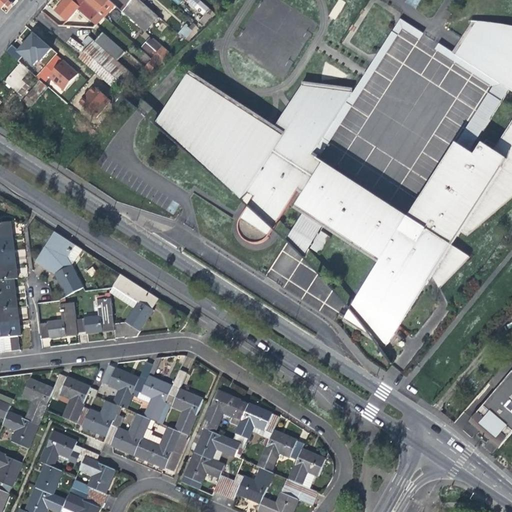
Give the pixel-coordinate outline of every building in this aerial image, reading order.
[(66,23),(74,14),(76,11),(89,22),(89,23),(96,16),(83,4),(83,3),(79,0),(64,0),(60,6),(54,13),(66,23)] [(108,1),(107,0),(81,0),(97,14),(108,1)] [(154,14),(138,0),(120,0),(128,7),(126,9),(122,13),(141,29),(154,14)] [(187,0),(186,1),(203,15),(209,8),(199,0),(187,0)] [(86,25),(89,22),(76,11),(74,14),(86,25)] [(99,19),(96,16),(89,23),(93,26),(99,19)] [(321,140),(312,153),(316,155),(399,28),(416,39),(419,35),(398,21),(343,105),(332,122),(331,121),(330,122),(331,123),(321,140)] [(449,54),(453,56),(475,23),(470,22),(449,54)] [(55,43),(31,23),(22,33),(12,44),(36,66),(55,43)] [(511,33),(502,28),(503,27),(498,26),(480,23),(475,23),(453,56),(495,84),(499,77),(509,84),(504,90),(511,95),(511,119),(490,153),(480,146),(472,158),(423,232),(416,227),(407,240),(397,233),(405,220),(357,189),(361,184),(352,178),(349,183),(341,194),(322,181),(329,170),(332,165),(323,159),(320,164),(313,160),(312,162),(306,159),(308,157),(319,139),(321,140),(331,123),(330,122),(331,121),(332,122),(343,105),(342,105),(349,94),(348,94),(298,87),(269,131),(285,141),(250,197),(246,203),(241,210),(235,220),(233,224),(233,227),(233,231),(234,234),(235,237),(237,239),(243,244),(247,245),(250,245),(254,245),(257,243),(260,241),(263,239),(294,192),(295,190),(301,193),(299,196),(291,208),(300,214),(306,206),(325,219),(320,227),(329,233),(330,231),(339,218),(345,222),(336,235),(371,258),(381,242),(388,246),(377,262),(339,320),(363,335),(366,332),(374,342),(382,348),(390,336),(387,334),(415,292),(417,294),(424,284),(419,276),(422,270),(427,278),(435,290),(465,259),(447,247),(440,242),(449,229),(456,234),(462,238),(511,196),(511,33)] [(185,24),(178,32),(185,38),(192,31),(185,24)] [(101,32),(94,41),(83,31),(77,37),(89,48),(85,52),(80,58),(119,93),(134,76),(116,60),(123,52),(101,32)] [(23,55),(13,45),(7,52),(17,61),(23,55)] [(455,143),(467,151),(506,91),(436,46),(434,50),(491,88),(455,143)] [(169,54),(162,48),(156,55),(163,61),(169,54)] [(22,79),(29,71),(20,64),(5,82),(10,87),(13,89),(14,89),(17,92),(26,83),(22,79)] [(246,203),(285,141),(269,131),(184,75),(155,123),(246,203)] [(499,77),(495,84),(504,90),(509,84),(499,77)] [(299,83),(298,87),(348,94),(349,94),(349,89),(299,83)] [(93,84),(77,102),(95,118),(111,100),(93,84)] [(454,146),(405,220),(397,233),(407,240),(416,227),(423,232),(472,158),(454,146)] [(349,183),(329,170),(322,181),(341,194),(349,183)] [(372,192),(361,184),(357,189),(405,220),(394,210),(384,201),(372,192)] [(325,219),(306,206),(300,214),(282,242),(291,252),(298,260),(305,249),(314,255),(325,239),(316,233),(320,227),(325,219)] [(339,218),(330,231),(336,235),(345,222),(339,218)] [(0,224),(0,238),(12,237),(11,229),(10,223),(0,224)] [(456,234),(449,229),(440,242),(447,247),(456,234)] [(82,250),(55,233),(37,262),(50,271),(56,275),(67,297),(83,289),(73,266),(82,250)] [(0,238),(0,253),(14,251),(13,243),(12,237),(0,238)] [(381,242),(371,258),(377,262),(388,246),(381,242)] [(0,253),(0,267),(15,265),(15,260),(14,251),(0,253)] [(0,267),(0,281),(14,280),(17,280),(16,273),(15,265),(0,267)] [(419,276),(424,284),(427,278),(422,270),(419,276)] [(124,324),(114,325),(115,333),(116,340),(129,339),(128,340),(139,338),(143,333),(142,332),(155,311),(153,309),(159,300),(121,275),(113,289),(109,290),(109,292),(140,311),(132,325),(124,324)] [(0,281),(0,295),(15,294),(15,287),(14,280),(0,281)] [(417,294),(415,292),(387,334),(390,336),(393,330),(417,294)] [(0,295),(0,310),(17,308),(17,302),(15,294),(0,295)] [(99,317),(77,319),(79,337),(92,335),(115,333),(114,325),(110,300),(99,301),(99,317)] [(58,339),(79,337),(77,319),(75,303),(62,305),(63,321),(40,323),(42,341),(58,339)] [(0,310),(0,324),(19,322),(18,315),(17,308),(0,310)] [(374,342),(366,332),(363,335),(339,320),(337,323),(380,351),(382,348),(374,342)] [(0,324),(0,338),(3,339),(11,338),(18,337),(21,337),(20,329),(19,322),(0,324)] [(20,350),(18,337),(11,338),(12,351),(16,351),(20,350)] [(8,352),(12,351),(11,338),(3,339),(5,352),(8,352)] [(179,362),(169,385),(175,388),(185,365),(179,362)] [(149,397),(140,416),(147,419),(151,421),(153,422),(169,386),(157,381),(145,376),(150,365),(143,363),(136,380),(142,383),(138,392),(149,397)] [(116,390),(110,403),(117,406),(123,409),(136,380),(117,373),(105,368),(99,382),(116,390)] [(511,372),(470,421),(474,424),(481,430),(477,435),(488,444),(491,441),(499,448),(511,433),(511,372)] [(58,375),(51,392),(50,393),(57,396),(68,400),(60,419),(73,425),(80,408),(89,388),(79,384),(58,375)] [(30,403),(23,421),(36,427),(42,412),(50,393),(51,392),(35,385),(26,381),(19,398),(30,403)] [(87,395),(94,397),(97,390),(89,387),(87,395)] [(180,410),(172,430),(177,432),(184,435),(199,399),(187,394),(176,389),(169,405),(180,410)] [(220,412),(238,419),(246,403),(230,396),(214,389),(198,427),(201,428),(211,432),(220,412)] [(0,395),(0,403),(8,407),(11,400),(0,395)] [(97,435),(103,437),(108,426),(117,406),(110,403),(104,401),(98,416),(80,408),(73,425),(97,435)] [(0,419),(3,420),(5,414),(8,407),(0,403),(0,419)] [(238,419),(230,440),(236,442),(234,447),(240,449),(248,430),(267,438),(269,433),(271,430),(276,416),(258,408),(246,403),(238,419)] [(27,447),(36,427),(23,421),(5,414),(3,420),(0,427),(13,432),(9,444),(25,451),(27,447)] [(113,447),(131,455),(147,419),(140,416),(134,414),(125,434),(108,426),(103,437),(101,442),(113,447)] [(147,430),(151,421),(147,419),(131,455),(146,461),(162,468),(168,471),(184,435),(177,432),(172,430),(165,426),(159,439),(148,435),(149,431),(147,430)] [(190,451),(206,458),(211,446),(231,455),(234,447),(236,442),(230,440),(211,432),(201,428),(198,433),(190,451)] [(276,451),(295,459),(299,448),(302,443),(285,436),(271,430),(269,433),(267,438),(256,465),(258,466),(267,470),(276,451)] [(51,433),(38,464),(43,466),(49,469),(56,453),(66,458),(73,443),(51,433)] [(76,455),(83,457),(94,462),(96,455),(79,448),(76,455)] [(313,454),(299,448),(295,459),(286,478),(284,477),(281,484),(311,497),(314,490),(298,483),(304,470),(315,475),(323,459),(313,454)] [(216,475),(217,474),(221,464),(206,458),(190,451),(187,459),(177,481),(192,488),(201,469),(216,475)] [(19,464),(0,456),(0,484),(9,488),(19,464)] [(112,470),(94,462),(83,457),(78,470),(91,476),(87,487),(73,482),(70,488),(104,502),(107,496),(102,494),(107,483),(112,470)] [(60,474),(49,469),(43,466),(37,479),(33,490),(49,497),(60,474)] [(250,501),(257,504),(259,498),(270,472),(267,470),(258,466),(251,482),(241,477),(238,484),(234,493),(250,501)] [(234,493),(238,484),(216,475),(209,490),(231,499),(234,493)] [(273,504),(259,498),(257,504),(254,510),(258,511),(287,511),(294,498),(308,504),(311,497),(281,484),(273,504)] [(70,488),(67,495),(96,507),(101,509),(104,502),(70,488)] [(22,511),(18,510),(17,511),(36,511),(40,505),(55,511),(59,511),(62,508),(64,503),(49,497),(33,490),(28,502),(23,511),(22,511)] [(94,511),(96,507),(67,495),(64,503),(62,508),(70,511),(94,511)]
